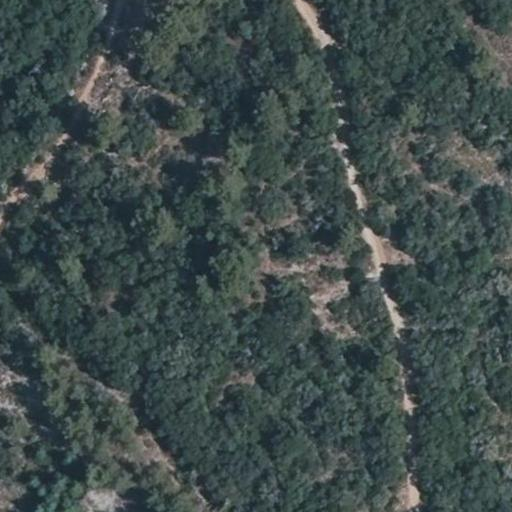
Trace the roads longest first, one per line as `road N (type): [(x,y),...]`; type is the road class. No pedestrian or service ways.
road 1 (track): [(413,511),(398,346),(337,63),(301,0)]
road 2 (track): [(0,224),(58,135),(113,0)]
